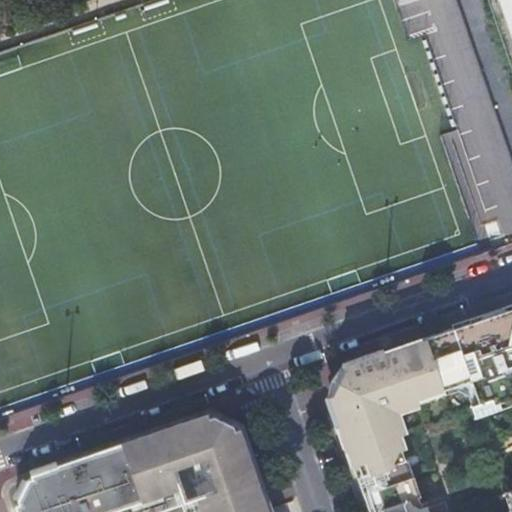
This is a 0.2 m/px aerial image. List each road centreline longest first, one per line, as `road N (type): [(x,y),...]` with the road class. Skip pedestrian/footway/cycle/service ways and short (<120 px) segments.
road 1 (residential): [(265,362),(0,456)]
road 2 (residential): [(511,275),(265,362)]
road 3 (residential): [(265,362),(313,511)]
